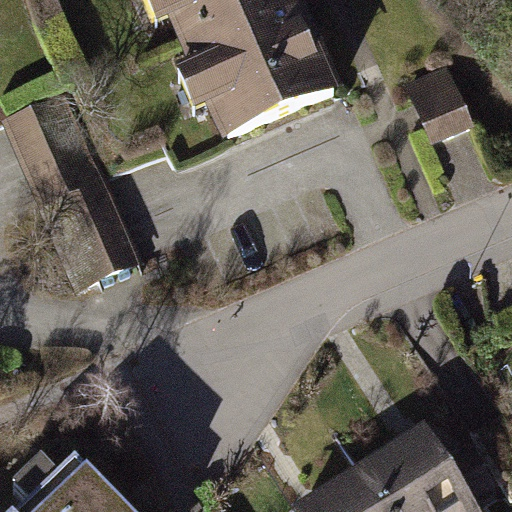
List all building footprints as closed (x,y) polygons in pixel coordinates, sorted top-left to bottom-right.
[(220,154),(342,101),(298,0),(138,0),(153,34),(167,28),(185,71),(171,78),(191,124),(205,118),(220,154)] [(448,69),(404,88),(432,151),(476,131),(448,69)] [(73,96),(2,125),(40,216),(42,215),(77,297),(145,269),(73,96)] [(426,430),(293,511),(476,511),(474,508),(499,492),(473,451),(448,466),(426,430)] [(109,511),(71,472),(29,511),(109,511)]
